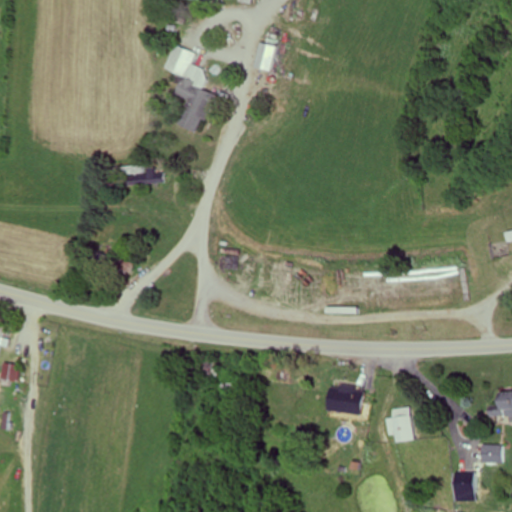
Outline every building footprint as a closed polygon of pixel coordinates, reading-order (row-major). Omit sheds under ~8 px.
[(261,68),(281,73),(287,46),(268,41),(261,68)] [(168,71),(191,81),(175,119),(206,133),(222,96),(208,90),(214,74),(196,67),(202,53),(179,44),(168,71)] [(116,255),(98,252),(97,261),(115,264),(116,255)] [(0,335),(0,367),(4,368),(10,327),(2,326),(1,335),(0,335)] [(26,365),(10,363),(7,382),(24,384),(26,365)] [(244,392),(244,385),(225,384),(225,390),(244,392)] [(340,415),(374,413),(372,385),(338,387),(340,415)] [(498,421),(511,420),(511,392),(511,393),(511,406),(497,407),(498,421)] [(404,435),(405,443),(422,442),(419,408),(400,410),(401,419),(394,420),(396,436),(404,435)] [(481,447),(481,463),(509,463),(509,447),(481,447)]
